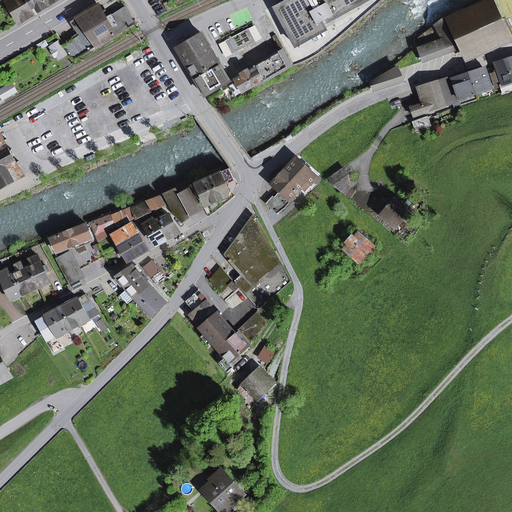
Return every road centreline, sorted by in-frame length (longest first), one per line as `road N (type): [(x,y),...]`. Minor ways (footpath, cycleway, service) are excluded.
road 1 (residential): [(511,52),(370,98),(249,181)]
road 2 (residential): [(0,334),(237,205)]
road 3 (tertiary): [(83,399),(156,327),(237,205)]
road 4 (residential): [(0,194),(200,105)]
